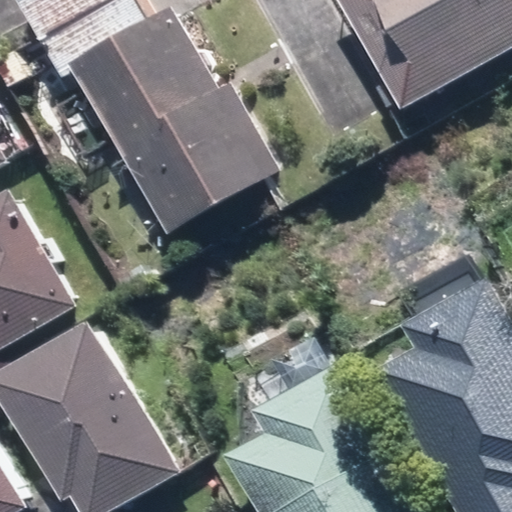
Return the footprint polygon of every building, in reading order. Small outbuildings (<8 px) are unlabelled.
[(79,81),(168,239),(284,175),(237,92),(225,99),(177,12),(158,23),(144,0),(27,0),(18,5),(65,88),(79,81)] [(511,0),(334,0),(397,116),(511,53),(511,0)] [(23,43),(0,56),(0,70),(25,110),(53,92),(23,43)] [(0,146),(0,177),(13,170),(0,146)] [(0,357),(81,312),(16,194),(0,202),(0,357)] [(511,511),(511,316),(492,281),(403,330),(416,354),(381,373),(457,511),(511,511)] [(99,323),(0,378),(0,401),(59,508),(73,500),(79,511),(126,511),(186,479),(99,323)] [(232,463),(259,511),(421,511),(332,351),(275,382),(285,398),(254,415),(269,442),(232,463)] [(31,511),(0,456),(0,511),(31,511)]
